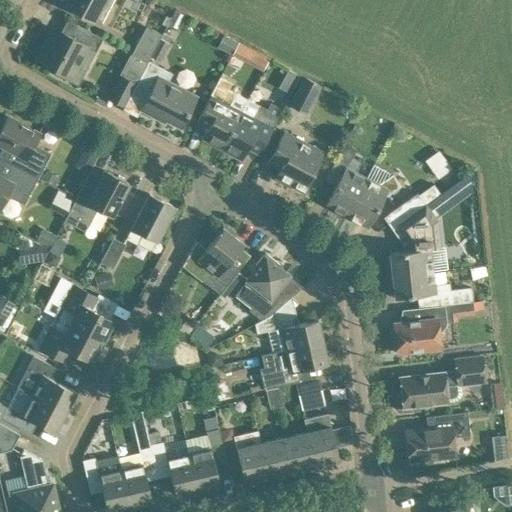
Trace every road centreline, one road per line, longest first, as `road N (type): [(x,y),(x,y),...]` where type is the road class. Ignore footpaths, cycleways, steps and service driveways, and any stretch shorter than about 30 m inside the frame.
road 1 (residential): [(372,488),(340,263),(210,189)]
road 2 (residential): [(85,511),(74,454),(210,189)]
road 3 (residential): [(210,189),(0,69)]
